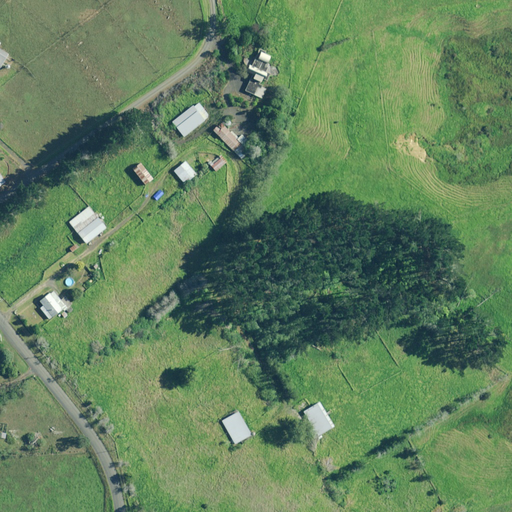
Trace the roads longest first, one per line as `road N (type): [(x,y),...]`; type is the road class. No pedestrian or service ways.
road 1 (track): [(0,310),(144,207),(170,160),(201,145),(216,148),(237,169),(236,205),(207,274),(310,450)]
road 2 (track): [(210,0),(209,43),(192,66),(0,201)]
road 3 (unclassified): [(119,511),(92,437),(0,323)]
road 4 (track): [(133,109),(177,145),(225,113),(257,130)]
